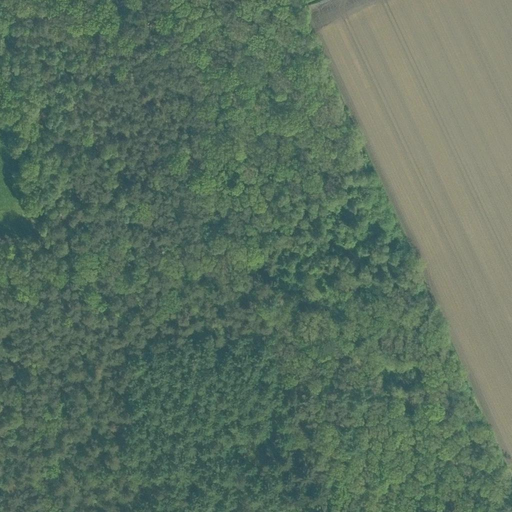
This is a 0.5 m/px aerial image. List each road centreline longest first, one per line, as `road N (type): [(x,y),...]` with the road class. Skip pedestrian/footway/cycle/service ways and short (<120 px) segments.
road 1 (track): [(385,511),(241,256)]
road 2 (track): [(241,256),(0,242)]
